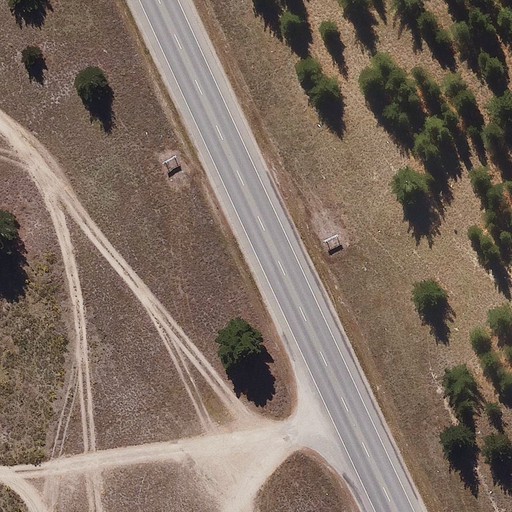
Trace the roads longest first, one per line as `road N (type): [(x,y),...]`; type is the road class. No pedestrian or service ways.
road 1 (primary): [(156,0),(391,511)]
road 2 (track): [(0,121),(260,427),(347,420)]
road 3 (track): [(51,174),(73,277),(99,511)]
road 4 (track): [(0,472),(91,464),(260,427)]
